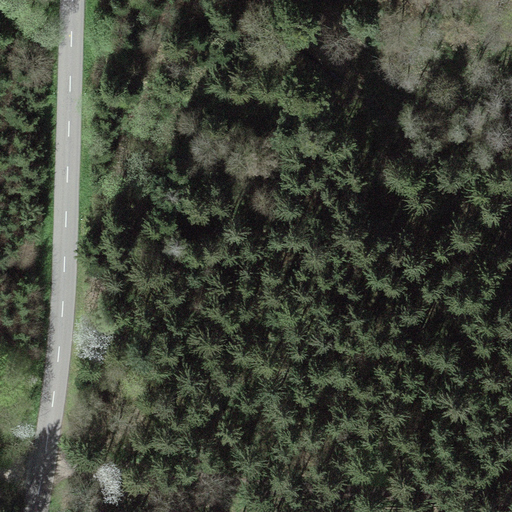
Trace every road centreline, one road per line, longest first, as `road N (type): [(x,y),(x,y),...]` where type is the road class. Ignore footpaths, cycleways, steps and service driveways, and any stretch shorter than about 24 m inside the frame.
road 1 (tertiary): [(73,0),(60,333),(33,511)]
road 2 (track): [(0,466),(507,511)]
